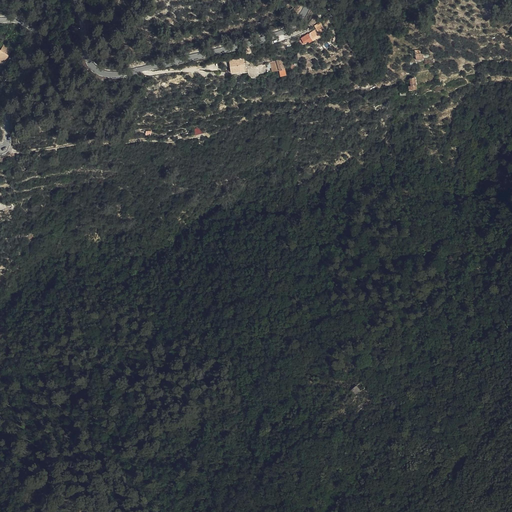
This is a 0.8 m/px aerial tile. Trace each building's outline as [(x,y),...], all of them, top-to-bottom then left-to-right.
[(291,2),(288,5),(288,4),(284,8),(289,12),(292,9),(293,10),(296,6),(291,2)] [(313,29),(299,39),(302,44),(306,41),(309,39),(317,34),(323,30),(319,24),(317,26),(313,29)] [(286,34),(272,40),(274,44),(287,39),(286,34)] [(0,61),(5,64),(11,53),(8,51),(10,47),(2,43),(0,46),(0,61)] [(284,68),(282,58),(276,59),(277,62),(278,66),(278,69),(279,69),(284,68)] [(361,390),(364,387),(361,381),(356,385),(361,390)] [(361,390),(356,385),(351,390),(356,393),(361,390)]
